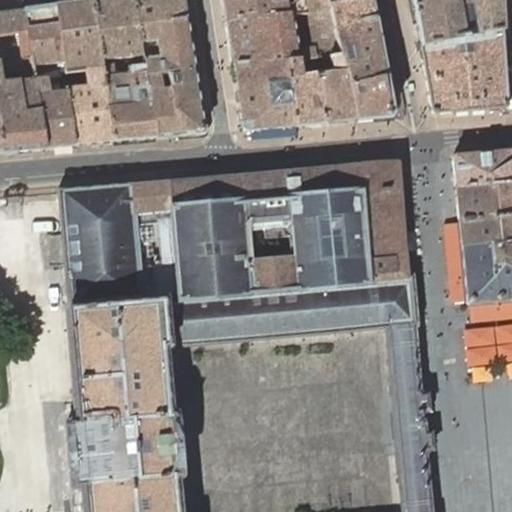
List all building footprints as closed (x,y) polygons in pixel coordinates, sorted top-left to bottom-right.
[(142,59),(137,27),(133,0),(105,0),(92,2),(101,65),(142,59)] [(133,0),(137,27),(185,19),(182,0),(133,0)] [(221,0),(224,22),(297,15),(305,14),(329,12),(328,7),(326,0),(299,0),(300,6),(284,8),(283,0),(221,0)] [(373,19),(369,0),(360,0),(328,7),(329,12),(333,29),(357,24),(373,19)] [(409,0),(418,46),(463,38),(475,36),(503,30),(500,0),(409,0)] [(101,65),(92,2),(55,6),(23,10),(30,57),(32,69),(51,66),(52,71),(59,70),(65,67),(66,75),(86,73),(102,70),(102,68),(101,65)] [(0,130),(4,153),(44,149),(34,82),(32,69),(30,57),(23,10),(0,13),(0,130)] [(297,15),(224,22),(231,67),(287,61),(298,61),(314,59),(325,58),(340,56),(333,29),(329,12),(305,14),(312,51),(297,53),(292,29),(299,27),(297,15)] [(185,19),(137,27),(142,59),(142,62),(144,74),(145,78),(166,74),(194,70),(185,19)] [(384,77),(373,19),(357,24),(333,29),(340,56),(348,86),(384,77)] [(463,38),(418,46),(431,113),(432,114),(433,114),(505,109),(505,108),(506,108),(506,107),(507,107),(507,106),(508,106),(509,106),(503,30),(475,36),(463,38)] [(348,86),(340,56),(325,58),(314,59),(317,74),(325,110),(324,125),(356,121),(354,106),(348,86)] [(291,97),(296,127),(324,125),(325,110),(317,74),(314,59),(298,61),(287,61),(289,83),(291,97)] [(287,61),(231,67),(241,129),(245,132),(296,127),(291,97),(289,83),(287,61)] [(155,139),(145,78),(144,74),(142,62),(102,68),(102,70),(103,80),(112,143),(133,141),(155,139)] [(73,147),(112,143),(103,80),(102,70),(86,73),(66,75),(62,75),(62,78),(64,92),(65,97),(73,147)] [(203,133),(194,70),(166,74),(145,78),(155,139),(176,138),(201,135),(202,135),(203,135),(203,134),(203,133)] [(391,115),(384,77),(348,86),(354,106),(356,121),(388,118),(391,115)] [(44,149),(73,147),(65,97),(64,92),(62,78),(47,81),(34,82),(44,149)] [(451,158),(454,188),(480,187),(485,186),(511,183),(511,168),(510,152),(510,151),(510,150),(509,150),(508,150),(477,153),(454,154),(453,155),(452,155),(452,156),(451,157),(451,158)] [(427,453),(427,452),(433,451),(432,434),(426,434),(426,432),(425,423),(424,415),(424,413),(430,412),(428,395),(422,395),(421,395),(420,390),(419,390),(418,379),(419,378),(419,374),(417,374),(417,363),(418,363),(417,357),(416,357),(415,346),(416,346),(416,341),(415,342),(414,330),(415,330),(414,326),(415,326),(415,325),(416,325),(416,320),(415,320),(414,311),(415,311),(415,306),(414,306),(413,296),(414,296),(413,292),(412,291),(411,282),(412,282),(412,277),(411,278),(411,277),(408,277),(408,274),(407,274),(406,260),(407,260),(406,251),(405,251),(403,238),(405,237),(404,228),(403,228),(402,226),(404,226),(403,217),(402,217),(401,214),(403,214),(402,205),(400,205),(399,192),(401,192),(400,183),(399,183),(397,169),(399,169),(398,162),(398,161),(397,161),(396,160),(395,160),(389,161),(389,162),(376,163),(376,162),(369,163),(369,164),(356,165),(356,164),(348,165),(348,166),(336,167),(335,166),(327,167),(328,167),(315,169),(315,168),(308,168),(308,169),(296,171),(296,169),(288,170),(288,171),(276,172),(275,171),(268,172),(268,173),(256,174),(256,173),(248,174),(248,175),(235,176),(235,175),(226,175),(227,177),(214,178),(214,177),(207,177),(207,179),(195,180),(195,178),(187,179),(187,180),(175,181),(175,180),(167,181),(167,182),(155,183),(155,182),(131,184),(131,183),(57,189),(57,192),(57,194),(61,231),(61,234),(61,237),(63,263),(64,266),(64,270),(66,286),(66,296),(67,303),(67,306),(65,306),(73,397),(73,398),(73,402),(75,421),(65,422),(69,455),(72,489),(81,488),(82,505),(83,509),(83,511),(430,511),(430,506),(430,501),(429,501),(428,490),(429,489),(429,485),(428,485),(427,473),(428,474),(427,469),(426,469),(425,458),(426,457),(426,453),(427,453)] [(454,188),(457,222),(488,219),(511,216),(511,183),(485,186),(480,187),(454,188)] [(457,222),(460,247),(490,244),(511,242),(511,216),(488,219),(457,222)] [(511,242),(490,244),(496,303),(511,302),(511,242)] [(490,244),(460,247),(465,303),(469,306),(496,303),(490,244)]
